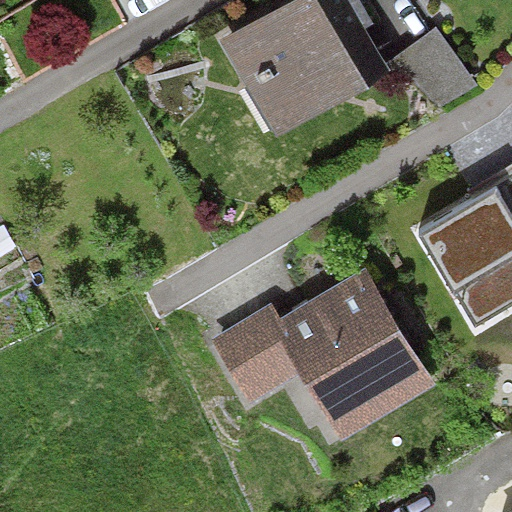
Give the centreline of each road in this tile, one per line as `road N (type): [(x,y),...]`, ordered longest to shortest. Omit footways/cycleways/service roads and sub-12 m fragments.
road 1 (residential): [(511,80),(465,119),(163,297)]
road 2 (residential): [(0,118),(195,0)]
